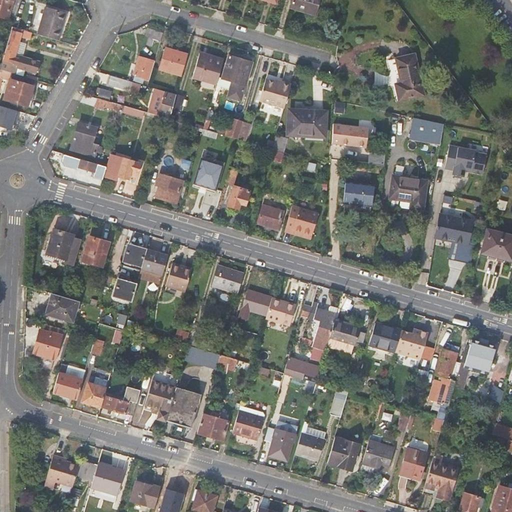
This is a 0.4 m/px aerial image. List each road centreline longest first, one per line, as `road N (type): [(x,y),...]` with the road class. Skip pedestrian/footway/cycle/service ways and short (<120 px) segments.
road 1 (tertiary): [(38,191),(511,326)]
road 2 (residential): [(371,511),(29,412),(13,400)]
road 3 (residential): [(125,0),(326,57)]
road 4 (residential): [(122,0),(27,162)]
road 5 (residential): [(13,400),(6,383),(11,272)]
